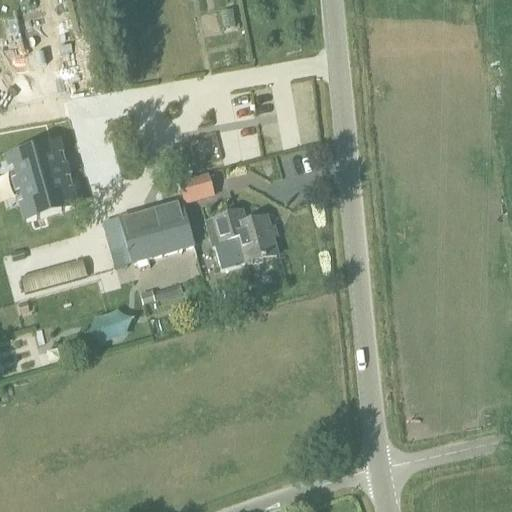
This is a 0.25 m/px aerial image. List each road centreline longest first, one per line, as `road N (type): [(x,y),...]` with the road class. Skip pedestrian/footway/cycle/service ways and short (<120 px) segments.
road 1 (unclassified): [(377,470),(330,0)]
road 2 (unclassified): [(377,470),(511,442)]
road 3 (unclassified): [(256,511),(377,470)]
